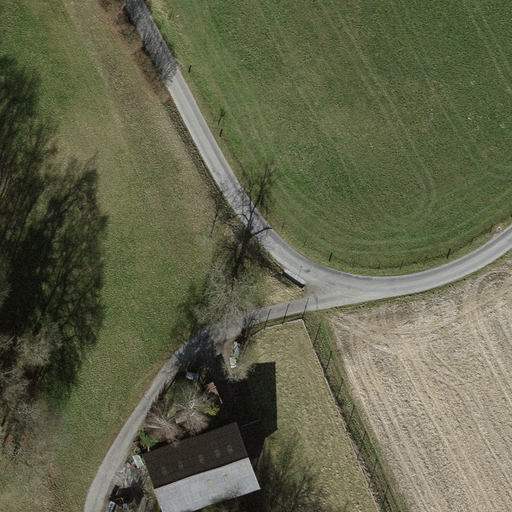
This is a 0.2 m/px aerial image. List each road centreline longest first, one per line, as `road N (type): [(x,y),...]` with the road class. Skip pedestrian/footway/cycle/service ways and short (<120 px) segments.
road 1 (track): [(511,236),(471,267),(413,283),(345,285),(288,255),(243,204),(138,0)]
road 2 (track): [(92,511),(121,446),(185,354),(230,324),(345,285)]
